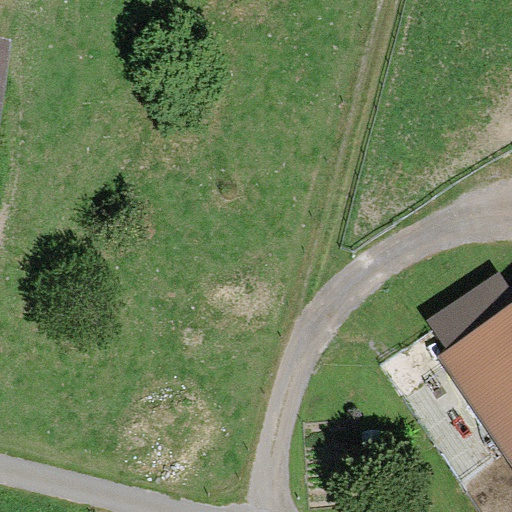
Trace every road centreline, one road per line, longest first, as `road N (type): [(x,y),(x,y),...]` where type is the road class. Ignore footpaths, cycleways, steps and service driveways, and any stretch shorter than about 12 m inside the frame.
road 1 (track): [(382,0),(254,511)]
road 2 (track): [(294,349),(347,285),(420,238),(511,206)]
road 3 (track): [(0,468),(181,511)]
